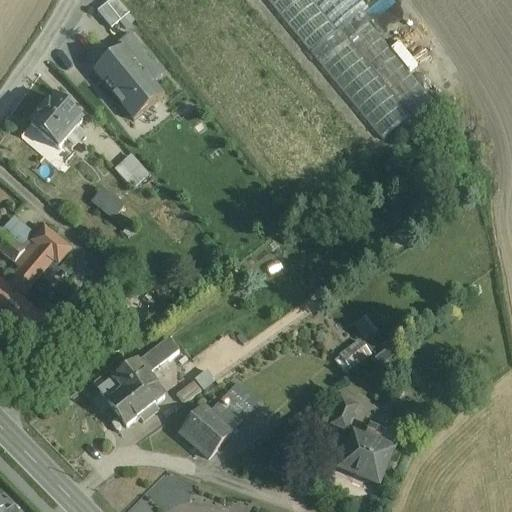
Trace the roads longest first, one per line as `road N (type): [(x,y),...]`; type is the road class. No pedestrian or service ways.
road 1 (residential): [(299,511),(149,459),(121,464),(71,502)]
road 2 (residential): [(78,0),(0,112)]
